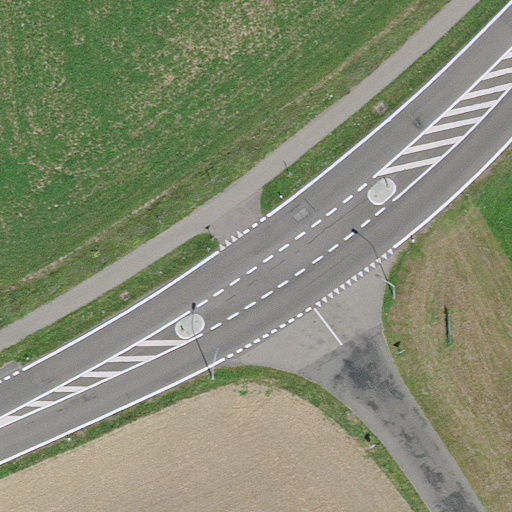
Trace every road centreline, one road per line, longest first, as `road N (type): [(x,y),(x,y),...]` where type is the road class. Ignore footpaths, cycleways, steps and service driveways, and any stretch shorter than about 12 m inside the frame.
road 1 (secondary): [(511,64),(414,162),(279,273),(0,422)]
road 2 (track): [(449,511),(343,349),(279,273)]
